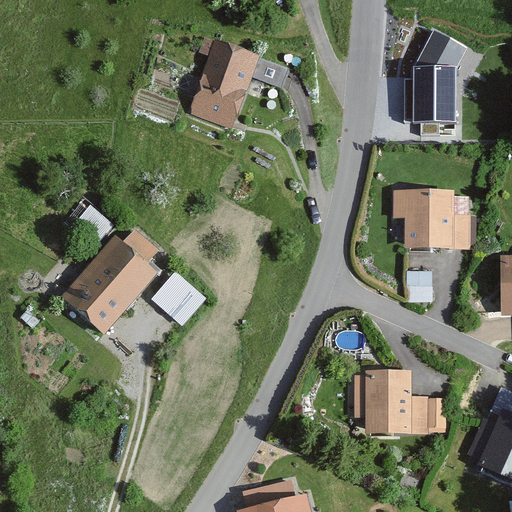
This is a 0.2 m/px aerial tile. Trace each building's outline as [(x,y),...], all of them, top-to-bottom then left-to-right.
[(434,30),(414,66),(455,66),(466,48),(434,30)] [(274,90),(281,72),(199,40),(193,55),(204,59),(182,114),(227,132),(247,80),(274,90)] [(455,66),(414,66),(413,124),(455,124),(455,66)] [(445,219),(445,195),(388,195),(388,221),(399,220),(399,253),(472,252),(472,219),(445,219)] [(149,275),(138,266),(151,252),(128,232),(115,247),(106,239),(52,300),(94,337),(149,275)] [(511,259),(493,259),(492,316),(511,316),(511,259)] [(153,294),(186,320),(210,290),(176,264),(153,294)] [(408,300),(433,301),(434,270),(410,269),(408,300)] [(402,399),(402,373),(359,373),(359,379),(351,379),(351,427),(360,427),(360,437),(425,437),(425,399),(402,399)] [(511,397),(492,389),(484,408),(491,411),(467,465),(511,484),(511,482),(511,397)] [(288,498),(285,483),(236,494),(240,510),(229,511),(303,511),(299,495),(288,498)]
